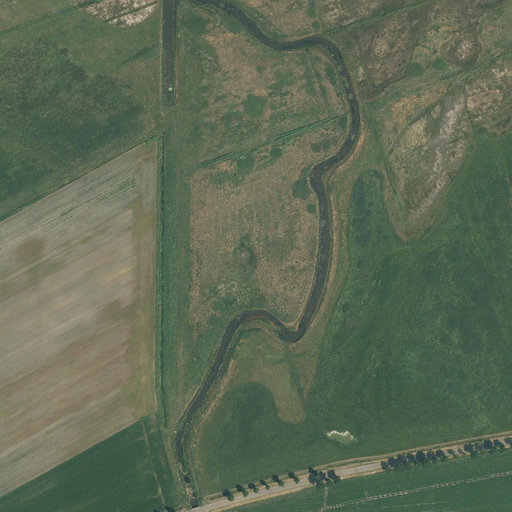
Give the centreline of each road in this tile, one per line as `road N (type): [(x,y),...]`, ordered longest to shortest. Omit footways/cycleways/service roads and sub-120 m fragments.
road 1 (track): [(204,497),(197,438),(241,345),(257,335),(276,346),(297,345),(321,313),(336,241),(334,179),(364,127),(336,40),(282,32),(236,0)]
road 2 (tertiary): [(193,511),(340,472),(511,441)]
